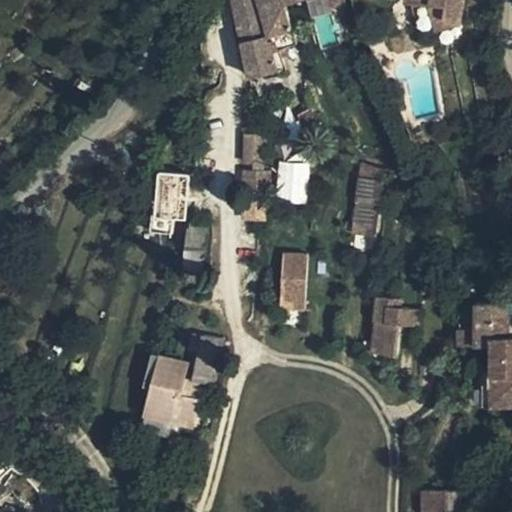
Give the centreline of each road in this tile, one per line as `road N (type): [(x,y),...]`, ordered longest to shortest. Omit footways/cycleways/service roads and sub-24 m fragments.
road 1 (unknown): [(227,0),(237,90),(228,282),(243,356),(205,511)]
road 2 (residential): [(0,211),(124,104),(185,0)]
road 3 (unknown): [(243,356),(316,363),(363,385),(392,438),(393,511)]
road 4 (unknown): [(125,511),(84,447),(0,370)]
